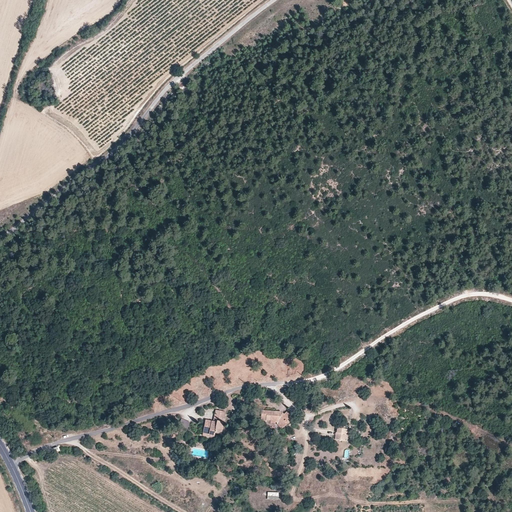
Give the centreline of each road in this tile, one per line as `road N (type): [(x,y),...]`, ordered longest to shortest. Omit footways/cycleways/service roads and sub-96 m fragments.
road 1 (unknown): [(61,442),(83,463),(263,475),(302,425),(330,411),(377,406),(447,433),(511,478)]
road 2 (unclassified): [(0,239),(105,157),(182,75),(274,0)]
road 3 (track): [(284,381),(335,368),(450,300),(479,293),(511,300)]
